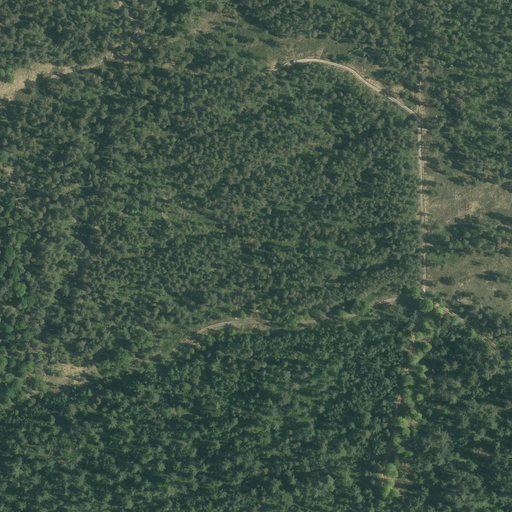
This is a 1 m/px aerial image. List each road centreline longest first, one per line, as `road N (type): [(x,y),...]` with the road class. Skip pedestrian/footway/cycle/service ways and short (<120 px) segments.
road 1 (track): [(118,0),(140,44),(182,70),(250,79),(284,63),(319,60),(353,69),(421,119),(424,289),(373,511)]
road 2 (track): [(511,360),(451,310),(402,297),(329,320),(226,322),(164,358),(68,377),(0,406)]
